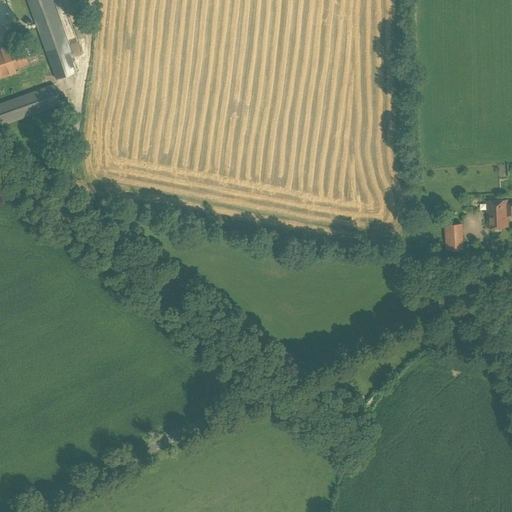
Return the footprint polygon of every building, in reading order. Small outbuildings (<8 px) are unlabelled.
[(26,0),(55,79),(79,71),(52,0),(26,0)] [(20,44),(8,48),(7,45),(0,47),(0,77),(16,72),(15,70),(28,65),(20,44)] [(0,125),(61,105),(54,84),(0,102),(0,125)] [(507,200),(486,201),(488,228),(509,227),(508,216),(511,215),(511,201),(507,202),(507,200)] [(446,250),(464,249),(463,223),(444,224),(446,250)] [(351,414),(359,410),(352,397),(344,402),(351,414)]
